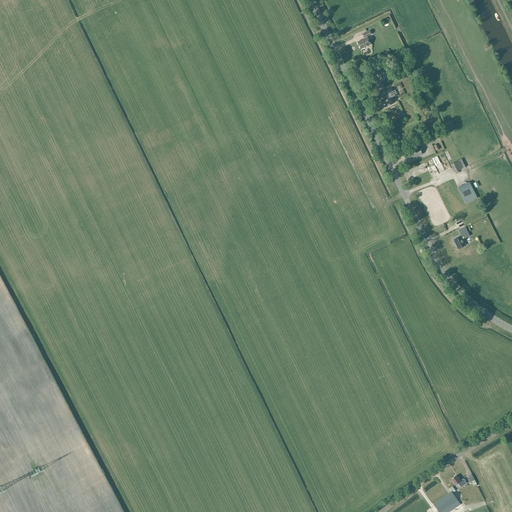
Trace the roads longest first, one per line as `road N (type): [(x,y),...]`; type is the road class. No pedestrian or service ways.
road 1 (tertiary): [(511,329),(444,272),(310,0)]
road 2 (unclassified): [(382,511),(511,422)]
